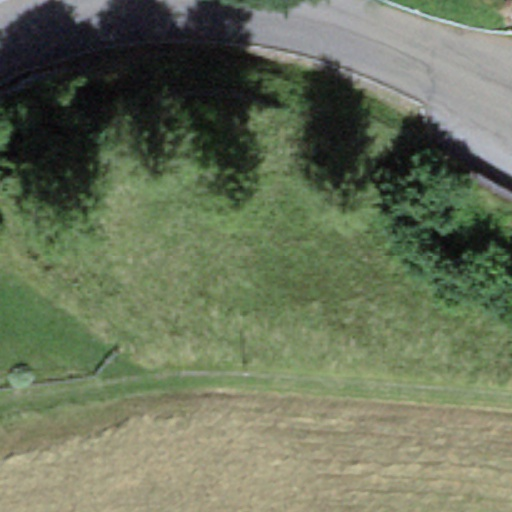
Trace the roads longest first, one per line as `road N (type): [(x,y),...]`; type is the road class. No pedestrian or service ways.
road 1 (track): [(511,401),(73,386)]
road 2 (tertiary): [(193,0),(284,17),(511,100)]
road 3 (tertiary): [(0,41),(79,9),(129,0)]
